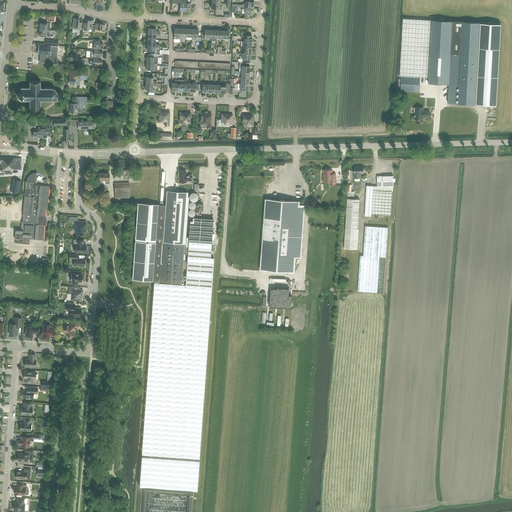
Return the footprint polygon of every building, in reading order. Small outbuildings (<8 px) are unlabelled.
[(94,0),(94,2),(96,1),(97,11),(103,10),(102,0),(94,0)] [(171,0),(171,4),(177,4),(177,2),(180,2),(180,11),(189,11),(190,3),(186,2),(186,0),(171,0)] [(243,7),(243,9),(245,9),(245,17),(250,18),(250,14),(253,14),(254,8),(243,7)] [(81,30),(82,22),(79,22),(79,19),(74,18),(72,27),(75,27),(75,29),(81,30)] [(403,18),(400,76),(402,76),(420,77),(429,78),(432,20),(403,18)] [(92,30),(92,25),(93,20),(87,20),(87,23),(84,22),(83,28),(82,30),(89,31),(89,29),(92,30)] [(429,78),(428,83),(449,84),(448,103),(475,104),(480,23),(432,20),(429,78)] [(40,23),(40,29),(51,30),(51,28),(51,24),(52,22),(47,22),(46,23),(40,23)] [(95,25),(92,25),(92,30),(91,31),(95,32),(95,29),(105,30),(105,23),(103,22),(102,24),(95,23),(95,25)] [(480,23),(476,104),(496,105),(501,24),(480,23)] [(210,37),(210,30),(204,30),(204,33),(201,33),(201,40),(206,41),(207,37),(210,37)] [(243,38),(243,41),(251,42),(252,35),(247,35),(247,32),(241,31),(240,38),(243,38)] [(94,49),(100,49),(103,49),(103,43),(100,43),(100,40),(92,39),(92,43),(94,43),(94,48),(94,49)] [(38,45),(38,54),(41,54),(40,61),(43,61),(43,63),(50,63),(52,63),(57,64),(58,46),(51,46),(38,45)] [(90,51),(90,57),(91,57),(93,57),(99,58),(102,58),(103,52),(100,52),(100,49),(94,49),(94,48),(92,48),(92,51),(90,51)] [(242,59),(242,62),(244,62),(244,59),(250,60),(250,54),(242,53),(242,59)] [(90,61),(90,64),(90,65),(93,65),(93,66),(102,66),(102,61),(99,60),(99,58),(93,57),(91,57),(91,60),(90,61)] [(237,62),(237,64),(240,64),(240,65),(242,65),(241,68),(241,71),(249,72),(250,66),(244,65),(244,62),(242,62),(238,62),(237,62)] [(69,84),(80,85),(80,79),(87,79),(88,70),(78,69),(78,71),(70,70),(69,84)] [(399,79),(398,86),(402,87),(401,90),(419,91),(420,77),(402,76),(402,79),(399,79)] [(41,109),(40,108),(40,101),(45,101),(45,102),(46,102),(46,101),(50,101),(50,102),(51,102),(51,101),(54,99),(55,100),(56,100),(55,99),(56,97),(58,97),(58,96),(57,96),(57,93),(58,94),(58,92),(57,92),(55,90),(56,89),(55,89),(54,89),(52,88),(52,87),(50,87),(50,88),(46,88),(46,87),(45,87),(45,88),(41,88),(41,83),(41,82),(41,81),(40,82),(31,82),(30,80),(29,81),(30,82),(29,88),(27,88),(27,87),(26,87),(26,88),(24,88),(24,87),(23,87),(23,88),(21,88),(20,87),(20,88),(20,91),(19,91),(17,90),(17,91),(18,92),(18,96),(17,97),(19,96),(20,96),(20,100),(19,100),(20,101),(21,100),(23,100),(23,101),(24,101),(24,100),(26,100),(26,101),(27,101),(27,100),(29,100),(29,108),(29,109),(30,108),(39,108),(40,109),(41,109)] [(205,84),(199,84),(199,89),(202,89),(201,92),(208,92),(208,84),(208,83),(205,82),(205,84)] [(157,83),(145,83),(145,86),(144,86),(144,88),(144,89),(145,89),(145,90),(148,90),(148,93),(154,93),(154,89),(152,89),(153,85),(157,86),(157,83)] [(248,84),(240,83),(240,90),(239,90),(239,92),(244,92),(244,90),(248,90),(248,84)] [(77,103),(70,103),(70,112),(77,112),(77,110),(83,110),(83,101),(87,101),(86,97),(77,97),(77,103)] [(424,110),(424,107),(415,107),(415,119),(421,119),(421,117),(429,117),(429,111),(424,110)] [(158,119),(158,122),(162,122),(165,122),(165,126),(168,126),(169,115),(169,111),(166,111),(159,111),(158,119)] [(180,112),(179,122),(190,123),(190,116),(187,116),(187,112),(180,112)] [(201,113),(201,124),(207,124),(207,128),(211,128),(212,113),(201,113)] [(232,118),(228,118),(228,114),(222,114),(221,122),(225,122),(225,125),(232,125),(232,118)] [(243,115),(242,123),(246,123),(246,126),(253,126),(252,132),(258,133),(258,125),(253,124),(253,119),(249,119),(250,115),(243,115)] [(70,120),(70,126),(78,126),(78,129),(91,129),(91,121),(78,121),(78,120),(70,120)] [(34,130),(33,138),(38,138),(37,139),(39,139),(39,138),(46,139),(46,137),(49,137),(50,129),(39,128),(38,131),(34,130)] [(202,194),(214,195),(217,168),(214,168),(215,154),(207,153),(205,166),(201,165),(200,176),(203,176),(202,181),(207,181),(206,184),(208,184),(207,190),(212,190),(212,192),(209,192),(209,193),(202,193),(202,194)] [(0,157),(0,164),(1,164),(1,172),(5,172),(5,171),(10,171),(10,170),(21,170),(21,158),(13,158),(0,157)] [(364,166),(354,167),(354,174),(355,174),(355,178),(361,178),(361,173),(364,173),(364,166)] [(330,182),(330,184),(336,184),(336,174),(332,174),(332,170),(324,170),(324,182),(330,182)] [(15,230),(15,239),(22,239),(22,242),(29,243),(30,238),(43,239),(44,225),(46,225),(47,221),(45,219),(45,209),(48,210),(49,186),(39,185),(36,185),(37,172),(36,172),(36,173),(34,173),(31,174),(29,175),(28,177),(27,179),(26,182),(25,182),(23,214),(22,221),(21,221),(21,230),(15,230)] [(187,181),(193,181),(193,175),(188,175),(188,176),(187,176),(187,172),(179,172),(179,173),(179,174),(178,175),(178,176),(178,177),(179,178),(179,182),(187,182),(187,181)] [(99,174),(99,180),(106,180),(106,184),(109,184),(109,173),(99,174)] [(377,186),(393,186),(393,175),(377,176),(377,186)] [(18,193),(21,180),(13,179),(10,191),(18,193)] [(115,198),(130,198),(129,183),(115,183),(115,198)] [(393,186),(377,186),(373,186),(367,186),(365,216),(371,216),(371,214),(391,215),(392,191),(393,191),(393,186)] [(134,251),(132,280),(150,281),(154,281),(159,282),(181,283),(183,260),(188,192),(167,190),(165,205),(137,203),(134,251)] [(311,191),(310,206),(317,207),(318,192),(311,191)] [(346,228),(358,229),(360,199),(348,198),(346,228)] [(263,247),(261,270),(293,273),(298,215),(304,215),(305,206),(299,205),(299,202),(266,199),(265,217),(265,223),(264,224),(263,224),(263,226),(264,226),(263,241),(263,247)] [(81,235),(81,236),(82,236),(82,235),(84,236),(84,229),(86,229),(86,222),(78,222),(78,218),(70,217),(70,222),(75,222),(75,231),(76,231),(76,235),(81,235)] [(139,485),(139,486),(142,486),(194,490),(197,490),(199,459),(202,417),(213,260),(213,257),(210,257),(211,245),(212,239),(212,238),(213,219),(192,217),(192,221),(190,220),(189,236),(187,260),(185,285),(159,283),(159,282),(154,281),(152,306),(141,455),(139,485)] [(357,292),(383,294),(388,228),(365,226),(363,256),(360,256),(357,292)] [(86,245),(83,245),(83,241),(77,240),(77,245),(75,244),(75,252),(85,253),(86,252),(86,251),(87,250),(87,248),(87,247),(86,246),(86,245)] [(74,266),(84,267),(85,259),(77,259),(77,255),(70,255),(69,259),(74,259),(74,266)] [(71,285),(78,286),(78,283),(79,282),(82,282),(82,275),(71,274),(71,281),(71,285)] [(71,300),(81,301),(81,294),(82,294),(82,291),(80,290),(80,287),(69,287),(68,294),(72,294),(71,300)] [(67,311),(70,311),(70,316),(80,317),(81,314),(81,313),(82,312),(82,311),(82,310),(81,310),(81,309),(81,308),(75,308),(75,304),(67,304),(67,311)] [(14,324),(10,324),(9,334),(17,335),(18,327),(21,327),(22,318),(15,318),(14,324)] [(75,330),(80,326),(75,320),(69,326),(68,325),(62,331),(62,332),(64,335),(65,334),(69,339),(76,334),(73,331),(75,329),(75,330)] [(25,336),(32,336),(33,333),(38,334),(38,327),(33,327),(33,326),(32,326),(32,324),(28,324),(27,325),(26,325),(25,336)] [(42,327),(41,335),(42,335),(42,337),(44,337),(44,338),(45,338),(45,339),(46,339),(46,338),(47,338),(48,338),(48,337),(49,337),(50,336),(54,336),(54,328),(50,327),(50,326),(43,325),(43,327),(42,327)] [(29,358),(29,359),(25,359),(25,367),(35,367),(36,360),(35,360),(35,354),(29,354),(29,358)] [(26,383),(33,383),(33,379),(35,379),(36,372),(24,371),(24,372),(23,372),(23,375),(24,375),(24,376),(24,378),(26,379),(26,383)] [(27,390),(23,390),(22,397),(26,398),(26,399),(29,399),(29,398),(33,398),(33,394),(37,394),(37,388),(27,387),(27,390)] [(21,406),(21,414),(31,415),(32,407),(35,408),(35,404),(24,403),(23,406),(21,406)] [(24,421),(24,423),(20,423),(20,430),(30,431),(31,423),(30,423),(30,418),(24,418),(24,421)] [(44,435),(32,434),(32,438),(30,437),(21,437),(21,440),(19,440),(19,444),(21,444),(20,446),(29,447),(30,441),(33,441),(34,439),(44,439),(44,435)] [(17,461),(28,462),(28,454),(32,455),(33,451),(25,451),(24,454),(18,453),(17,461)] [(16,478),(26,479),(26,478),(30,478),(30,469),(24,469),(24,472),(16,471),(16,478)] [(15,487),(15,494),(27,495),(29,494),(29,490),(28,488),(26,488),(26,485),(23,485),(18,484),(19,485),(19,487),(15,487)] [(17,501),(17,503),(14,502),(13,510),(24,511),(25,503),(24,503),(24,499),(17,498),(17,501)]
